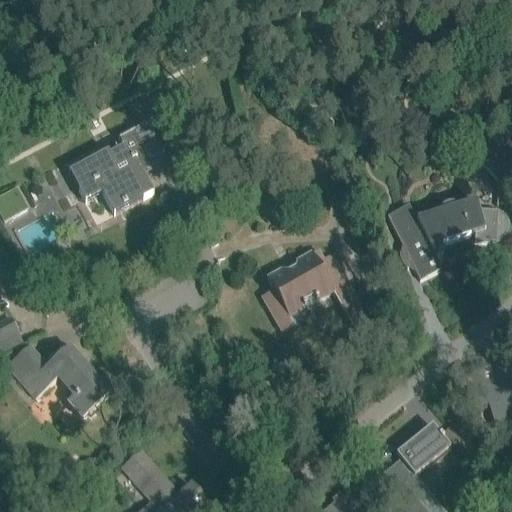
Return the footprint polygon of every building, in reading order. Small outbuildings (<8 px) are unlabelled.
[(171,158),(162,141),(152,123),(119,141),(123,148),(69,177),(85,205),(102,196),(114,217),(153,196),(142,174),(171,158)] [(477,128),(475,159),(498,184),(498,183),(501,129),(477,128)] [(18,190),(0,199),(0,216),(4,224),(29,211),(18,190)] [(497,216),(497,213),(478,212),(476,205),(459,210),(457,209),(455,208),(452,207),(450,207),(448,207),(446,208),(444,209),(442,210),(440,212),(439,214),(438,216),(438,217),(416,224),(408,209),(387,219),(401,248),(400,251),(399,254),(399,257),(399,260),(400,263),(401,266),(403,269),(405,271),(408,273),(411,274),(414,275),(415,275),(419,284),(441,273),(435,262),(442,247),(469,239),(469,238),(474,237),(474,245),(495,246),(496,243),(499,243),(500,245),(503,243),(505,241),(507,238),(508,235),(509,232),(509,229),(509,226),(508,223),(507,220),(505,218),(503,216),(502,215),(501,217),(497,216)] [(273,293),(262,299),(271,315),(282,309),(288,320),(303,312),(300,306),(314,298),(317,304),(332,296),(334,299),(335,298),(349,290),(331,258),(317,266),(312,257),(296,266),(296,273),(289,277),(282,273),(267,282),(273,293)] [(0,327),(0,344),(17,335),(10,323),(0,327)] [(66,406),(82,423),(111,398),(69,350),(47,370),(29,349),(6,370),(34,402),(56,383),(72,401),(66,406)] [(511,419),(511,418),(505,392),(511,389),(511,362),(497,366),(498,369),(492,371),(489,358),(476,362),(477,367),(463,371),(468,390),(476,417),(489,414),(492,425),(511,419)] [(385,486),(375,494),(384,505),(389,511),(423,511),(422,510),(404,488),(415,479),(449,450),(443,442),(444,441),(441,437),(439,438),(432,429),(396,458),(400,463),(380,480),(385,486)] [(139,511),(209,511),(191,491),(179,502),(140,458),(121,475),(144,501),(137,508),(139,511)] [(373,511),(364,500),(358,505),(347,492),(337,500),(340,503),(329,511),(373,511)]
